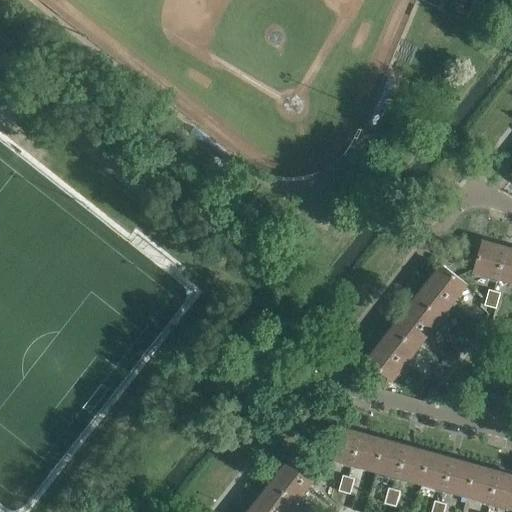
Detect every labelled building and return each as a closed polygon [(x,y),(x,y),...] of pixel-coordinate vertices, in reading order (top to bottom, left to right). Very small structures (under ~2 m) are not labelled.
[(499,278),(508,248),(484,241),(476,269),(475,272),(499,278)] [(511,281),(511,248),(508,248),(499,278),(511,281)] [(468,284),(462,279),(443,265),(430,281),(455,301),(468,284)] [(455,301),(430,281),(418,297),(443,316),(455,301)] [(491,307),(495,292),(490,290),(485,306),(491,307)] [(497,309),(501,293),(495,292),(491,307),(497,309)] [(443,316),(418,297),(406,313),(431,332),(443,316)] [(431,332),(406,313),(393,328),(418,348),(431,332)] [(418,348),(393,328),(381,344),(406,364),(418,348)] [(406,364),(381,344),(368,361),(393,380),(406,364)] [(354,464),(362,433),(338,427),(330,457),(354,464)] [(377,470),(385,440),(362,433),(354,464),(377,470)] [(400,477),(408,446),(385,440),(377,470),(400,477)] [(422,483),(431,453),(408,446),(400,477),(422,483)] [(323,470),(317,466),(298,451),(285,467),(310,486),(323,470)] [(446,490),(454,459),(431,453),(422,483),(446,490)] [(469,496),(477,465),(454,459),(446,490),(469,496)] [(492,502),(500,472),(477,465),(469,496),(492,502)] [(310,486),(285,467),(273,483),(297,502),(310,486)] [(511,507),(511,475),(500,472),(492,502),(511,507)] [(346,493),(350,477),(344,476),(340,491),(346,493)] [(351,495),(356,479),(350,477),(346,493),(351,495)] [(289,511),(297,502),(273,483),(260,498),(277,511),(289,511)] [(391,506),(396,490),(390,488),(386,504),(391,506)] [(397,507),(402,492),(396,490),(391,506),(397,507)] [(277,511),(260,498),(249,511),(277,511)] [(439,511),(442,503),(436,501),(432,511),(439,511)] [(445,511),(448,504),(442,503),(439,511),(445,511)]
